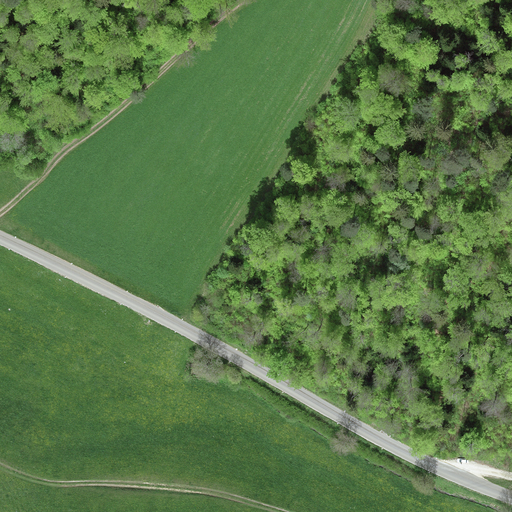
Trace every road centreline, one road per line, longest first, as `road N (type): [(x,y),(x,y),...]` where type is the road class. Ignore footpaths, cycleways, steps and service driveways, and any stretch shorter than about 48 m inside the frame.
road 1 (tertiary): [(0,238),(434,466),(511,496)]
road 2 (track): [(0,212),(241,0)]
road 3 (track): [(0,465),(65,483),(219,493),(286,511)]
